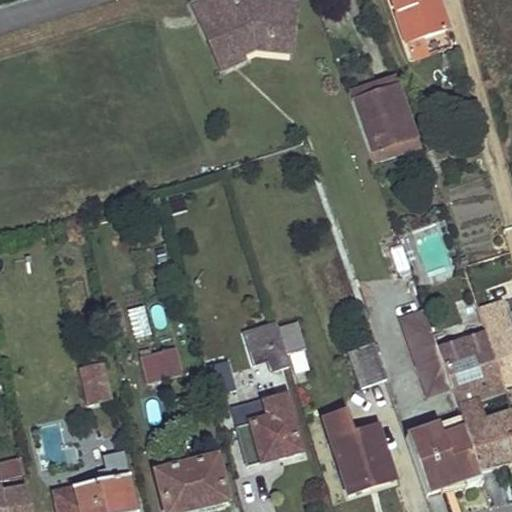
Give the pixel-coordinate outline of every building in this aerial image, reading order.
[(214,22),(203,0),(196,0),(192,2),(203,27),(214,22)] [(242,0),(239,2),(238,0),(203,0),(214,22),(203,27),(210,42),(214,40),(221,54),(238,46),(242,55),(256,49),(274,51),(275,41),(292,43),(296,4),(260,0),(242,0)] [(391,0),(407,46),(424,40),(447,32),(435,0),(391,0)] [(214,40),(210,42),(223,71),(245,61),(242,55),(238,46),(221,54),(214,40)] [(429,56),(424,40),(407,46),(413,62),(429,56)] [(291,53),(292,43),(275,41),(274,51),(291,53)] [(397,80),(349,96),(352,106),(401,89),(397,80)] [(401,89),(352,106),(370,156),(418,139),(401,89)] [(421,148),(418,139),(370,156),(373,165),(421,148)] [(501,151),(488,155),(497,187),(511,183),(501,151)] [(478,314),(480,320),(505,312),(503,306),(478,314)] [(126,312),(133,338),(149,334),(143,308),(126,312)] [(402,320),(407,334),(429,326),(425,312),(402,320)] [(511,329),(505,312),(480,320),(485,333),(505,395),(511,414),(511,415),(511,329)] [(280,333),(277,324),(242,335),(252,367),(267,362),(271,375),(291,369),(288,359),(280,333)] [(429,326),(407,334),(428,396),(451,389),(438,350),(429,326)] [(297,328),(280,333),(288,359),(305,354),(297,328)] [(204,339),(202,332),(194,334),(196,342),(204,339)] [(241,379),(229,333),(210,338),(213,348),(217,363),(203,367),(213,403),(227,398),(223,385),(241,379)] [(485,333),(438,350),(451,389),(462,421),(479,474),(511,467),(511,415),(511,414),(482,424),(476,405),(505,395),(485,333)] [(213,348),(210,338),(204,339),(196,342),(199,352),(213,348)] [(389,382),(376,347),(349,356),(361,392),(389,382)] [(181,378),(175,352),(140,359),(147,386),(181,378)] [(110,401),(101,365),(80,371),(88,407),(110,401)] [(301,457),(288,401),(231,415),(245,465),(277,455),(279,463),(301,457)] [(114,403),(92,409),(95,421),(118,415),(114,403)] [(390,476),(377,431),(352,439),(345,416),(324,424),(347,498),(368,492),(366,483),(390,476)] [(479,474),(462,421),(414,437),(436,496),(441,494),(439,489),(460,483),(464,490),(483,484),(479,474)] [(436,496),(414,437),(406,440),(427,500),(436,496)] [(279,463),(277,455),(245,465),(246,471),(279,463)] [(134,511),(122,456),(104,460),(106,473),(95,475),(98,485),(50,496),(53,511),(134,511)] [(195,511),(227,505),(216,460),(154,474),(163,511),(195,511)] [(23,479),(20,467),(7,469),(9,481),(23,479)] [(393,484),(390,476),(366,483),(368,492),(393,484)] [(464,490),(460,483),(439,489),(441,494),(442,497),(464,490)] [(30,511),(26,489),(1,494),(0,491),(0,511),(30,511)]
